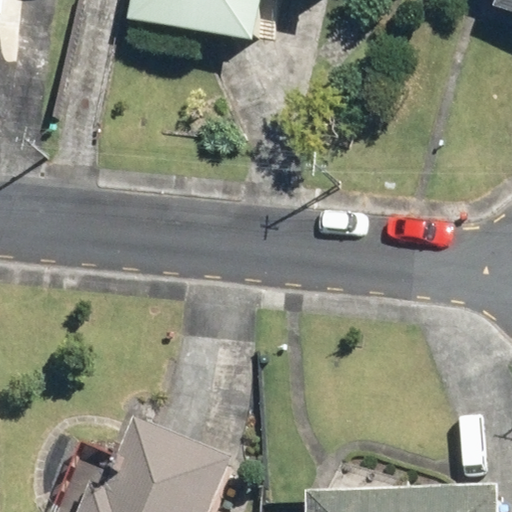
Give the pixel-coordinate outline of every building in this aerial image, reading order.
[(13,0),(0,0),(0,26),(12,27),(13,0)] [(143,0),(138,30),(268,56),(279,1),(345,14),(347,0),(143,0)] [(511,0),(510,0),(502,23),(511,26),(511,0)] [(231,511),(248,475),(145,430),(115,500),(101,495),(93,511),(231,511)] [(315,501),(315,511),(511,511),(511,501),(315,501)]
